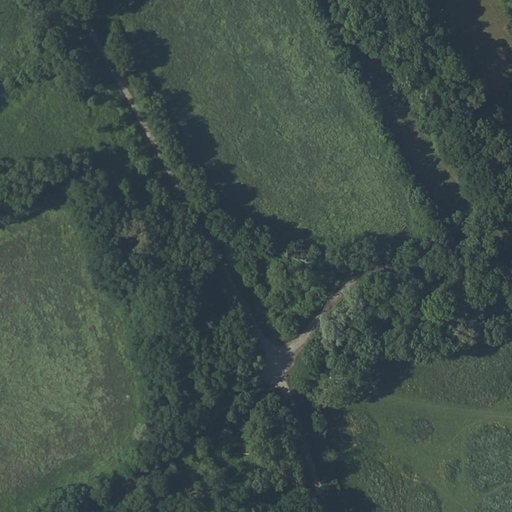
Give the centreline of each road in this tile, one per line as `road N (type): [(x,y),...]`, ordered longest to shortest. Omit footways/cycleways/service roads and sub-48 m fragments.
road 1 (track): [(274,360),(73,0)]
road 2 (track): [(274,360),(365,274),(402,266),(511,269)]
road 3 (track): [(274,360),(185,438),(78,511)]
road 4 (track): [(327,511),(274,360)]
